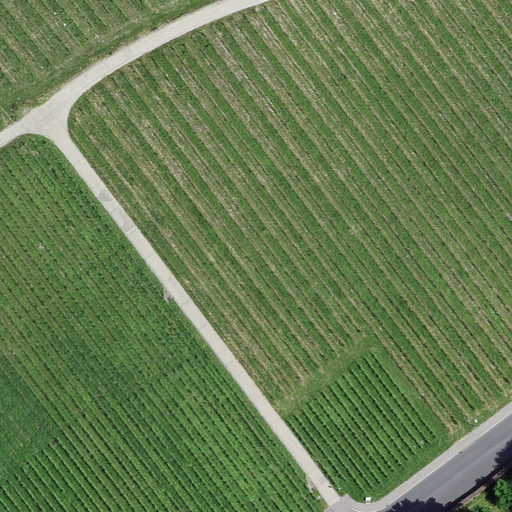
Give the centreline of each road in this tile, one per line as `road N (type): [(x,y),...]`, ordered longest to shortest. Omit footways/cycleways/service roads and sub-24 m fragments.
road 1 (track): [(342,511),(40,111)]
road 2 (track): [(248,0),(104,66),(0,140)]
road 3 (tertiary): [(418,511),(511,436)]
